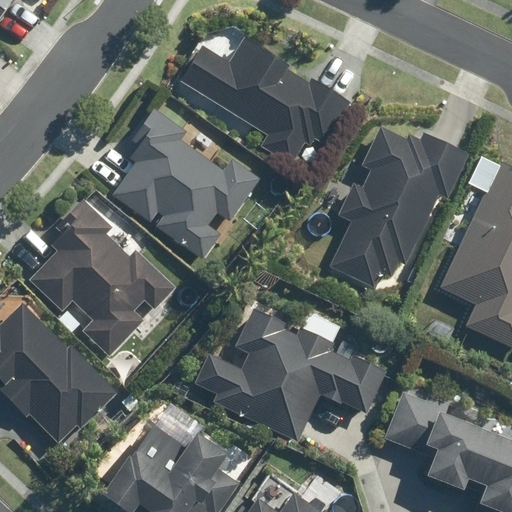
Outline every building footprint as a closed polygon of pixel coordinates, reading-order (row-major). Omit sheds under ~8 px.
[(0,0),(0,19),(14,0),(0,0)] [(203,43),(179,81),(265,135),(258,147),(290,167),(307,140),(323,150),(352,103),(246,37),(231,61),(203,43)] [(180,143),(187,133),(152,109),(132,137),(145,146),(111,196),(204,260),(258,181),(230,162),(223,173),(180,143)] [(330,268),(370,287),(378,271),(391,277),(398,262),(406,266),(439,197),(448,201),(470,155),(423,132),(417,145),(380,127),(362,165),(372,170),(362,188),(353,184),(337,217),(351,224),(330,268)] [(511,171),(480,157),(462,199),(479,207),(440,293),(474,308),(466,326),(511,347),(511,171)] [(156,313),(178,290),(82,199),(55,228),(62,235),(49,249),(54,254),(28,280),(64,314),(73,304),(91,320),(80,332),(107,357),(143,319),(136,312),(145,303),(156,313)] [(0,389),(0,395),(25,422),(31,416),(57,444),(115,389),(14,282),(0,295),(0,383),(3,386),(0,389)] [(217,396),(214,402),(296,441),(319,394),(363,415),(383,373),(248,309),(231,345),(248,353),(240,369),(205,352),(190,384),(217,396)] [(511,511),(511,444),(401,398),(384,439),(430,459),(423,475),(462,492),(467,481),(485,489),(479,505),(496,511),(511,511)] [(154,423),(98,496),(119,511),(133,511),(136,508),(141,511),(212,511),(236,481),(216,466),(224,457),(195,435),(186,447),(154,423)] [(313,511),(289,496),(279,511),(277,511),(254,496),(244,511),(313,511)]
